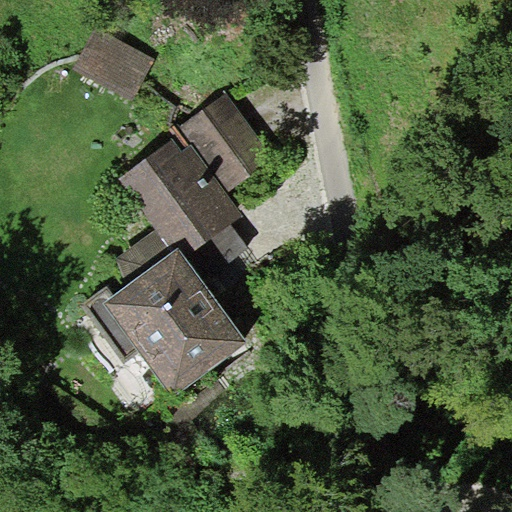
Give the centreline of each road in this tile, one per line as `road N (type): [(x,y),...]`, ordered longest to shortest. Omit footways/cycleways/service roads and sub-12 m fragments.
road 1 (track): [(384,511),(362,319),(307,0)]
road 2 (track): [(386,504),(470,493),(511,505)]
